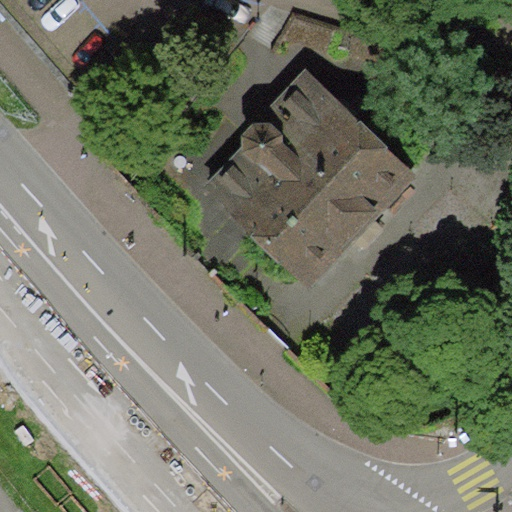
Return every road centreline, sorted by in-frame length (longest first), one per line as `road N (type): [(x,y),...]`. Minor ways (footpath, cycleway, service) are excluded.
road 1 (primary): [(0,199),(242,469)]
road 2 (secondary): [(511,455),(425,491),(368,495),(242,469)]
